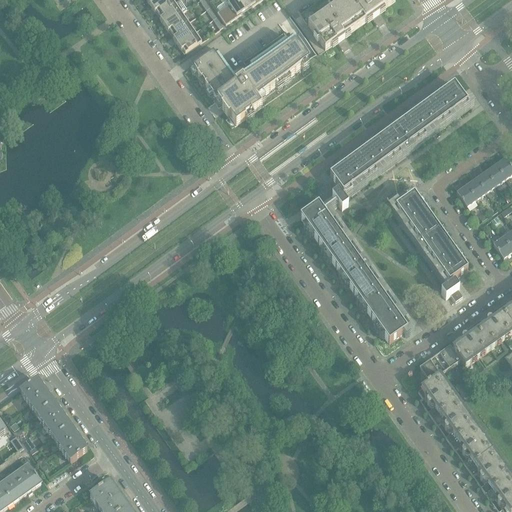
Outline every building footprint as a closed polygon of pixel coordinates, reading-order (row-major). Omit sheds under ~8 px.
[(151,8),(162,0),(146,0),(148,1),(147,2),(151,8)] [(159,17),(175,6),(171,0),(162,0),(151,8),(155,14),(156,14),(159,17)] [(210,10),(208,7),(203,0),(200,3),(206,12),(210,10)] [(241,15),(246,11),(238,0),(224,0),(229,7),(217,15),(226,27),(242,16),(241,15)] [(238,0),(246,11),(251,8),(251,9),(265,0),(238,0)] [(348,0),(338,7),(346,19),(353,28),(369,17),(375,24),(381,19),(376,12),(392,0),(348,0)] [(175,6),(159,17),(161,21),(160,21),(164,28),(182,15),(187,12),(180,2),(175,6)] [(346,19),(338,7),(308,29),(319,44),(331,36),(340,49),(347,44),(341,36),(353,28),(346,19)] [(216,20),(211,12),(210,10),(206,12),(213,22),(216,20)] [(172,36),(188,25),(182,15),(164,28),(168,34),(169,33),(172,36)] [(220,32),(223,29),(216,20),(213,22),(220,32)] [(177,47),(195,35),(188,25),(172,36),(174,40),(173,41),(177,47)] [(213,54),(193,68),(198,74),(197,75),(201,81),(202,80),(206,85),(204,86),(209,92),(210,91),(214,96),(212,97),(216,102),(217,103),(218,102),(220,105),(222,108),(221,109),(224,113),(228,120),(229,119),(235,127),(236,127),(246,121),(245,119),(251,115),(252,116),(262,109),(262,108),(256,101),(262,96),(263,98),(276,89),(275,87),(281,83),(282,85),(283,84),(282,83),(288,78),(289,80),(301,71),(300,70),(307,65),(306,63),(292,43),(292,44),(285,34),(282,36),(242,64),(243,64),(243,65),(250,75),(241,81),(242,81),(238,84),(236,86),(228,75),(216,58),(213,54)] [(202,45),(202,44),(195,35),(177,47),(182,53),(183,52),(185,56),(202,45)] [(467,106),(462,98),(454,88),(330,179),(339,192),(340,193),(332,199),(333,200),(328,204),(323,208),(321,205),(301,221),(389,345),(406,332),(325,217),(338,207),(341,212),(350,206),(343,197),(467,106)] [(511,169),(506,161),(496,168),(506,182),(511,178),(511,169)] [(496,189),(506,182),(496,168),(486,175),(496,189)] [(487,196),(496,189),(486,175),(476,182),(487,196)] [(477,203),(487,196),(476,182),(467,188),(477,203)] [(467,210),(477,203),(467,188),(457,195),(467,210)] [(453,282),(466,272),(413,198),(396,210),(448,286),(450,288),(441,295),(445,301),(450,297),(455,304),(462,299),(459,295),(458,293),(459,292),(455,285),(453,282)] [(511,212),(510,210),(501,216),(503,220),(511,213),(511,212)] [(479,219),(482,223),(487,219),(484,215),(479,219)] [(511,252),(511,232),(503,240),(511,252)] [(503,261),(511,254),(511,252),(503,240),(493,246),(503,261)] [(511,329),(511,305),(511,306),(511,307),(508,309),(505,306),(511,301),(498,310),(511,329)] [(490,352),(511,336),(511,329),(498,310),(491,315),(495,321),(492,323),(491,323),(491,322),(490,322),(489,322),(488,322),(487,323),(487,324),(483,327),(480,323),(486,319),(472,328),(490,352)] [(465,370),(490,352),(472,328),(466,332),(470,338),(467,341),(466,340),(465,339),(464,339),(463,340),(462,341),(462,342),(458,345),(455,341),(461,337),(461,336),(454,341),(457,344),(449,349),(460,364),(460,363),(465,370)] [(445,374),(460,364),(449,349),(435,359),(445,374)] [(430,385),(439,379),(445,374),(435,359),(419,370),(430,385)] [(457,404),(439,379),(430,385),(427,387),(418,394),(422,401),(419,403),(420,403),(425,399),(428,403),(427,403),(427,404),(426,405),(427,406),(427,407),(428,407),(428,408),(429,408),(432,412),(428,414),(424,408),(423,409),(432,421),(457,404)] [(54,407),(39,385),(37,383),(20,395),(37,419),(54,407)] [(469,396),(462,385),(460,384),(456,387),(456,389),(463,400),(466,400),(469,398),(469,396)] [(450,446),(474,429),(457,404),(432,421),(437,428),(443,424),(445,428),(444,429),(444,430),(444,431),(445,432),(446,433),(447,433),(449,436),(446,439),(441,433),(441,434),(450,446)] [(71,430),(55,408),(54,407),(37,419),(53,442),(71,430)] [(9,415),(3,420),(6,425),(12,420),(9,415)] [(492,454),(474,429),(450,446),(455,453),(461,449),(463,452),(462,453),(462,454),(462,455),(462,456),(462,457),(463,457),(464,457),(464,458),(467,461),(463,464),(459,458),(459,459),(468,471),(492,454)] [(87,453),(73,433),(71,430),(53,442),(70,466),(87,454),(87,453)] [(16,440),(11,444),(19,454),(24,450),(16,440)] [(7,468),(21,458),(18,454),(4,464),(7,468)] [(509,479),(492,454),(468,471),(473,478),(478,474),(481,478),(480,478),(480,479),(479,479),(479,480),(479,481),(480,481),(480,482),(481,482),(481,483),(482,483),(485,487),(481,489),(477,483),(476,484),(485,496),(509,479)] [(49,470),(45,465),(41,468),(44,473),(49,470)] [(31,493),(41,486),(28,468),(0,487),(13,506),(27,496),(28,498),(32,495),(31,493)] [(511,511),(511,482),(510,479),(509,479),(485,496),(490,503),(496,499),(498,503),(497,504),(497,505),(497,506),(498,507),(499,508),(500,508),(502,511),(501,511),(497,511),(494,508),(494,509),(496,511),(511,511)] [(124,511),(128,510),(115,492),(110,485),(90,499),(99,511),(124,511)] [(0,511),(4,511),(13,506),(0,487),(0,511)]
